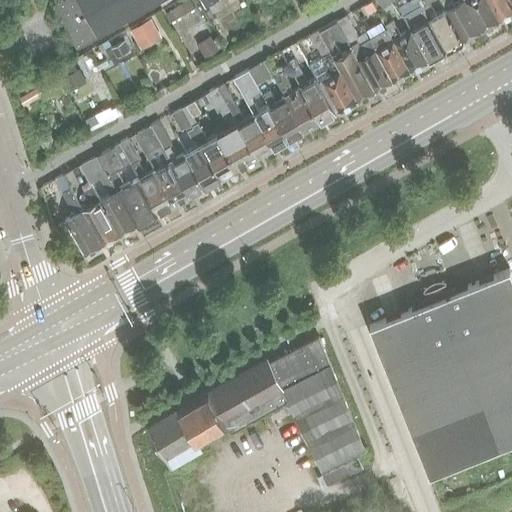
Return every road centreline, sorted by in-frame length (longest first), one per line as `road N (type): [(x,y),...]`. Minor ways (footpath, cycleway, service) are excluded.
road 1 (secondary): [(51,336),(511,81)]
road 2 (residential): [(6,190),(347,0)]
road 3 (tertiary): [(51,336),(105,511)]
road 4 (residential): [(51,336),(6,190)]
